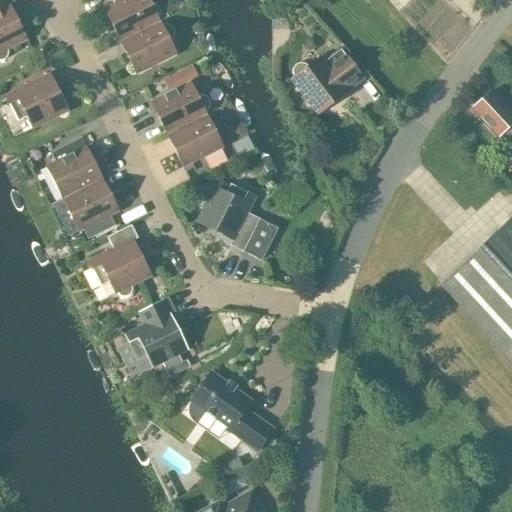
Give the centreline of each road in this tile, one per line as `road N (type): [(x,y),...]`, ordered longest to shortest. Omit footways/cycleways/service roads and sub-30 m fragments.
road 1 (unclassified): [(332,313),(201,290),(51,0)]
road 2 (tertiary): [(332,313),(387,173),(511,9)]
road 3 (tertiary): [(304,511),(332,313)]
